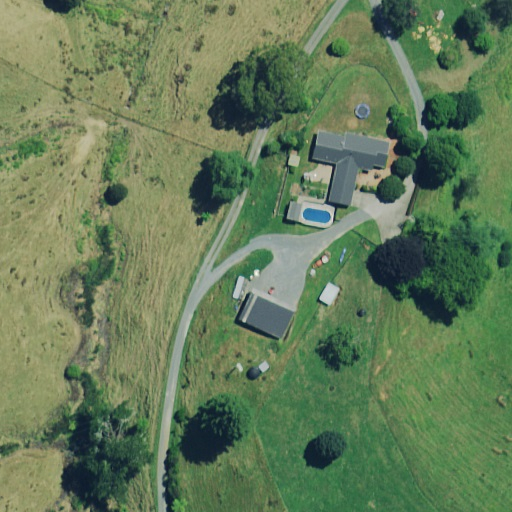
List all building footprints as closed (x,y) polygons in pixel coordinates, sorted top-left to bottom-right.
[(342,138),(314,133),(310,160),(334,164),(327,203),(348,206),(354,169),(369,172),(370,166),(381,168),(386,144),(342,136),(342,138)] [(299,205),(287,202),(283,219),(295,222),(299,205)] [(244,279),(234,276),(229,298),(239,300),(244,279)] [(337,289),(326,283),(317,300),(328,306),(337,289)] [(291,313),(254,296),(242,323),(279,340),(291,313)]
